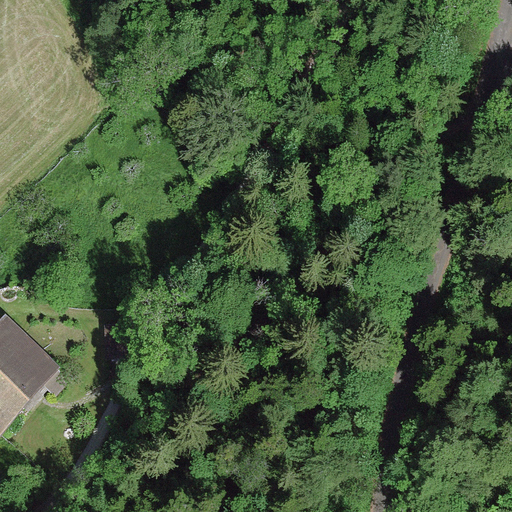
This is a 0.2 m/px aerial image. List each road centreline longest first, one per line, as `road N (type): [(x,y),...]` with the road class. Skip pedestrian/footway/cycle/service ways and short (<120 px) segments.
road 1 (track): [(46,511),(86,468),(175,293),(366,0)]
road 2 (unclassified): [(511,4),(401,395),(382,511)]
